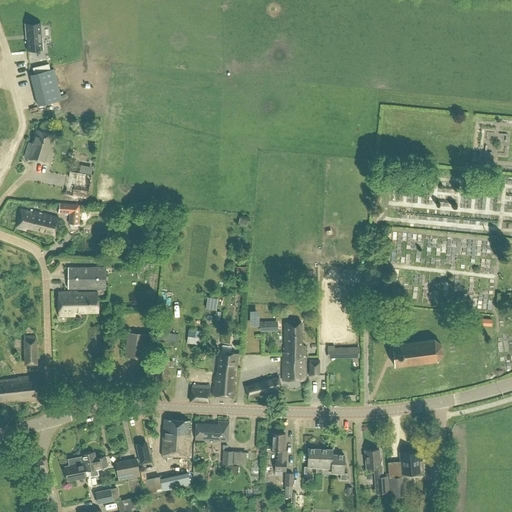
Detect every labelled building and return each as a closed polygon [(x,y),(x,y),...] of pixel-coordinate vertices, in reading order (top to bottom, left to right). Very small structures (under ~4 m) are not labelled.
[(41,22),(25,24),(27,50),(43,49),(41,22)] [(62,99),(54,68),(30,74),(37,105),(62,99)] [(54,134),(36,129),(32,143),(28,142),(24,157),(48,164),(52,149),(50,148),(54,134)] [(91,174),(69,170),(65,197),(87,200),(91,174)] [(32,187),(20,186),(19,199),(31,200),(32,187)] [(80,204),(59,203),(58,213),(69,213),(68,224),(79,224),(80,204)] [(34,212),(20,209),(16,227),(26,230),(27,227),(54,234),(58,217),(34,211),(34,212)] [(108,268),(68,267),(68,291),(58,292),(59,316),(75,316),(75,312),(98,312),(98,292),(78,293),(76,291),(73,291),(72,288),(107,288),(108,268)] [(491,319),(478,319),(478,327),(491,327),(491,319)] [(302,345),(301,322),(285,322),(285,352),(283,352),(283,380),(306,380),(305,347),(302,345)] [(148,334),(127,332),(125,356),(145,358),(148,334)] [(163,341),(178,343),(178,334),(156,332),(155,341),(163,341)] [(37,364),(36,334),(23,335),(24,364),(37,364)] [(441,344),(434,339),(392,344),(394,366),(436,361),(442,353),(441,344)] [(347,346),(326,347),(326,359),(348,358),(347,346)] [(215,375),(214,379),(221,379),(221,382),(236,384),(236,383),(235,379),(239,353),(220,351),(217,375),(215,375)] [(173,361),(157,359),(154,387),(166,388),(168,367),(173,367),(173,361)] [(319,360),(309,360),(308,376),(318,376),(319,360)] [(43,398),(39,375),(16,377),(16,378),(0,379),(0,400),(17,398),(17,401),(43,398)] [(282,388),(279,375),(244,384),(248,397),(282,388)] [(214,379),(212,395),(235,397),(236,384),(221,382),(221,379),(214,379)] [(210,385),(191,384),(189,401),(208,403),(210,385)] [(189,420),(164,419),(162,456),(189,457),(191,428),(189,428),(189,420)] [(229,421),(218,421),(218,424),(196,423),(195,440),(228,441),(229,421)] [(285,433),(271,433),(270,450),(278,450),(277,459),(275,459),(275,470),(286,471),(286,460),(286,450),(285,450),(285,433)] [(150,460),(146,442),(136,444),(141,463),(150,460)] [(320,467),(320,449),(308,448),(307,466),(304,466),(304,473),(310,473),(311,467),(315,467),(320,467)] [(322,468),(331,468),(332,468),(332,454),(333,449),(320,449),(320,467),(315,467),(315,473),(322,474),(322,468)] [(382,459),(380,460),(379,449),(365,450),(366,468),(374,467),(376,494),(388,493),(387,476),(383,477),(382,459)] [(233,450),(222,450),(222,464),(233,464),(233,450)] [(82,456),(85,472),(90,471),(91,475),(98,474),(97,468),(107,466),(105,455),(95,457),(94,451),(82,454),(82,456)] [(413,452),(400,453),(401,467),(402,473),(420,471),(419,461),(415,461),(415,451),(413,452)] [(344,455),(332,454),(332,468),(331,468),(331,473),(340,473),(340,479),(347,480),(347,473),(344,473),(344,455)] [(85,472),(82,456),(68,459),(69,465),(65,466),(67,480),(91,475),(90,471),(85,472)] [(136,458),(115,463),(118,480),(140,476),(136,458)] [(293,473),(285,473),(284,495),(292,496),(293,473)] [(191,484),(189,475),(171,479),(172,488),(191,484)] [(399,477),(388,478),(390,497),(403,496),(402,485),(400,485),(399,477)] [(142,492),(141,480),(131,481),(132,493),(142,492)] [(119,499),(117,487),(95,492),(97,503),(119,499)] [(424,494),(416,493),(415,506),(423,507),(424,494)] [(90,511),(131,511),(131,508),(135,507),(133,497),(118,500),(120,511),(101,511),(101,510),(90,511)]
